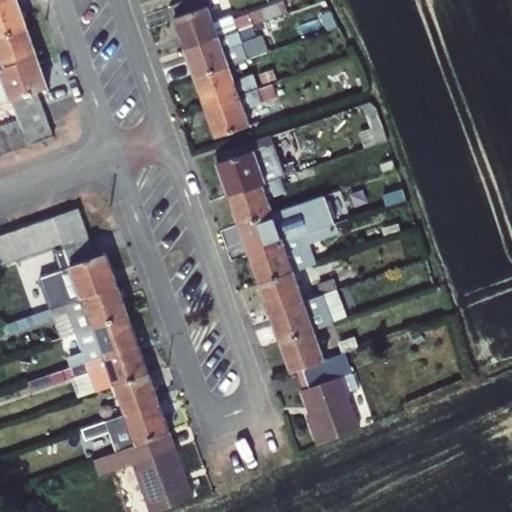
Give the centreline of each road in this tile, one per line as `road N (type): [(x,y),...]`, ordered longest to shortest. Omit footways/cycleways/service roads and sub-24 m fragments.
road 1 (residential): [(112,151),(194,388),(203,403),(231,409),(246,397),(250,364),(166,130)]
road 2 (residential): [(60,0),(112,151)]
road 3 (residential): [(166,130),(120,0)]
